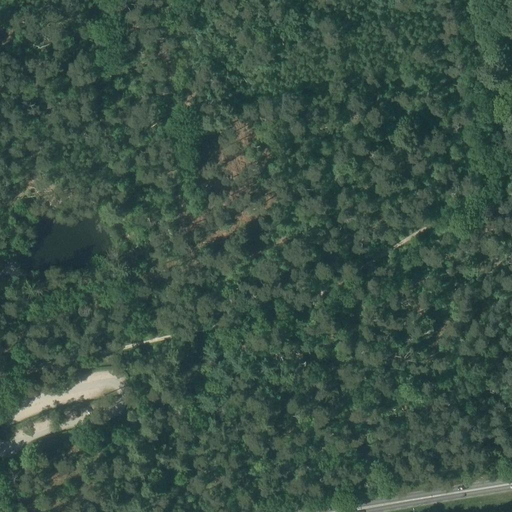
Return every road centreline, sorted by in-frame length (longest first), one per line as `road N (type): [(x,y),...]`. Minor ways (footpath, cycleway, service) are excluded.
road 1 (unknown): [(511,258),(369,299),(298,244),(268,247),(154,275),(118,302),(60,308),(0,353)]
road 2 (track): [(165,336),(292,313),(464,188)]
road 3 (track): [(164,0),(203,275)]
road 4 (track): [(464,188),(448,0)]
road 5 (track): [(0,385),(58,360),(165,336)]
road 6 (primary): [(367,511),(511,489)]
